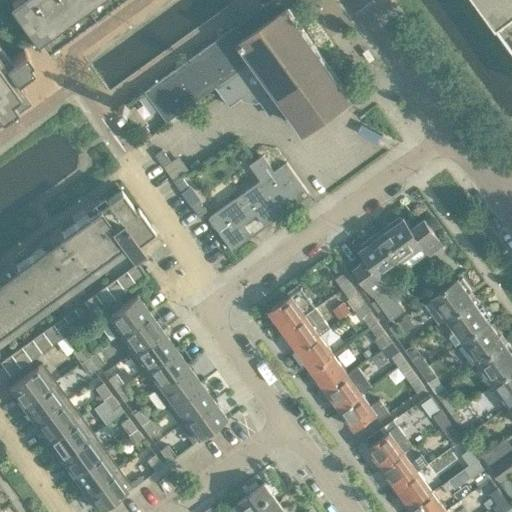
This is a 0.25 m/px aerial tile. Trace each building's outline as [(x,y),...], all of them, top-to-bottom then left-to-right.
[(11,0),(0,0),(0,54),(3,59),(23,45),(24,46),(28,53),(30,54),(35,51),(44,45),(40,39),(37,35),(11,0)] [(11,0),(37,35),(40,39),(44,45),(44,44),(45,46),(108,0),(11,0)] [(284,104),(302,130),(349,96),(287,8),(298,0),(271,0),(145,90),(166,121),(216,86),(230,105),(244,95),(256,98),(268,115),(284,104)] [(511,0),(483,0),(511,39),(511,0)] [(0,110),(1,110),(12,102),(12,101),(14,100),(14,99),(21,94),(16,87),(21,83),(22,82),(21,80),(20,81),(15,74),(29,64),(31,62),(27,57),(30,54),(28,53),(24,46),(23,45),(3,59),(0,54),(0,110)] [(123,113),(130,108),(125,102),(118,106),(123,113)] [(145,140),(146,140),(152,135),(144,123),(137,129),(145,140)] [(171,160),(162,149),(155,154),(163,166),(164,166),(171,160)] [(209,216),(209,217),(232,249),(309,193),(286,161),(274,169),(263,154),(250,163),(261,179),(209,216)] [(176,157),(171,160),(164,166),(173,179),(186,170),(176,157)] [(189,186),(181,174),(173,179),(182,191),(189,186)] [(154,229),(153,228),(137,206),(135,208),(120,188),(0,275),(0,328),(120,241),(132,257),(143,249),(137,241),(154,229)] [(207,211),(199,200),(192,205),(200,217),(207,211)] [(381,232),(402,260),(423,245),(430,254),(443,244),(424,218),(411,227),(403,216),(381,232)] [(402,260),(381,232),(359,248),(367,258),(354,267),(391,319),(405,309),(381,275),(402,260)] [(129,271),(137,282),(147,274),(139,264),(129,271)] [(137,282),(129,271),(118,279),(126,290),(137,282)] [(342,288),(350,282),(343,272),(335,278),(342,288)] [(446,319),(474,298),(459,276),(430,297),(446,319)] [(126,290),(118,279),(108,287),(115,297),(126,290)] [(350,282),(342,288),(349,298),(357,292),(350,282)] [(288,291),(290,294),(269,309),(284,329),(316,306),(299,283),(288,291)] [(115,297),(108,287),(97,295),(105,305),(115,297)] [(116,335),(149,311),(136,293),(102,317),(116,335)] [(105,305),(97,295),(86,302),(94,313),(105,305)] [(462,340),(490,320),(474,298),(446,319),(462,340)] [(94,313),(86,302),(76,310),(83,321),(94,313)] [(316,306),(284,329),(298,349),(320,333),(330,326),(316,306)] [(83,321),(76,310),(65,318),(72,328),(83,321)] [(128,353),(161,329),(149,311),(116,335),(128,353)] [(378,321),(371,312),(363,317),(370,327),(378,321)] [(72,328),(65,318),(54,326),(62,336),(72,328)] [(398,320),(389,326),(397,338),(405,332),(398,321),(398,320)] [(477,361),(505,341),(490,320),(462,340),(477,361)] [(385,331),(378,321),(370,327),(377,337),(385,331)] [(62,336),(54,326),(43,333),(51,344),(62,336)] [(141,370),(174,346),(161,329),(128,353),(141,370)] [(51,344),(43,333),(33,341),(40,352),(51,344)] [(312,368),(334,353),(320,333),(298,349),(312,368)] [(87,356),(95,350),(87,339),(79,345),(87,356)] [(40,352),(33,341),(22,349),(30,359),(40,352)] [(493,383),(511,368),(511,350),(505,341),(477,361),(493,383)] [(87,356),(79,345),(71,350),(79,361),(87,356)] [(154,388),(187,364),(174,346),(141,370),(154,388)] [(30,359),(22,349),(11,357),(19,367),(30,359)] [(87,356),(95,367),(103,361),(95,350),(87,356)] [(398,366),(406,360),(399,351),(391,356),(398,366)] [(334,353),(312,368),(326,388),(348,372),(334,353)] [(413,359),(421,370),(429,364),(421,353),(413,359)] [(87,356),(79,361),(88,373),(95,367),(87,356)] [(19,367),(11,357),(1,365),(8,375),(19,367)] [(425,386),(406,360),(398,366),(417,392),(425,386)] [(21,404),(54,380),(41,362),(8,386),(21,404)] [(187,364),(154,388),(166,405),(199,381),(187,364)] [(421,370),(429,381),(437,375),(429,364),(421,370)] [(0,380),(8,375),(1,365),(0,365),(0,380)] [(362,392),(372,385),(358,365),(348,372),(326,388),(340,408),(362,392)] [(508,404),(511,401),(511,368),(493,383),(508,404)] [(115,389),(123,383),(115,372),(107,378),(115,389)] [(34,421),(67,397),(54,380),(21,404),(34,421)] [(102,381),(94,387),(102,398),(110,393),(102,381)] [(166,405),(179,423),(212,399),(199,381),(166,405)] [(123,400),(131,394),(123,383),(115,389),(123,400)] [(362,392),(340,408),(355,428),(376,413),(380,419),(390,411),(380,397),(371,404),(362,392)] [(118,404),(110,393),(102,398),(110,410),(118,404)] [(441,399),(451,413),(460,407),(450,393),(441,399)] [(67,397),(34,421),(46,439),(80,415),(67,397)] [(212,399),(179,423),(192,441),(225,417),(212,399)] [(132,413),(140,424),(148,418),(140,407),(132,413)] [(451,413),(460,426),(469,420),(460,407),(451,413)] [(433,414),(440,424),(449,417),(442,408),(433,414)] [(46,439),(59,456),(92,432),(80,415),(46,439)] [(128,433),(135,428),(127,416),(119,422),(128,433)] [(448,434),(455,429),(456,427),(449,417),(440,424),(448,434)] [(148,418),(140,424),(149,435),(157,429),(148,418)] [(382,466),(404,450),(412,444),(393,418),(368,436),(372,443),(368,446),(382,466)] [(135,428),(128,433),(136,445),(144,439),(135,428)] [(92,432),(59,456),(72,474),(105,450),(92,432)] [(511,445),(505,436),(480,455),(488,465),(511,447),(511,445)] [(167,444),(159,449),(167,461),(175,455),(167,444)] [(462,453),(469,463),(477,457),(470,447),(462,453)] [(85,491),(118,467),(105,450),(72,474),(85,491)] [(404,450),(382,466),(396,485),(418,470),(404,450)] [(146,459),(155,470),(162,465),(154,453),(146,459)] [(511,454),(492,470),(499,479),(511,469),(511,454)] [(471,477),(483,468),(485,467),(477,457),(469,463),(469,464),(464,467),(471,477)] [(131,485),(118,467),(85,491),(98,509),(131,485)] [(418,470),(396,485),(410,505),(432,489),(418,470)] [(499,480),(511,497),(511,477),(509,473),(499,480)] [(263,511),(279,501),(265,481),(237,501),(244,511),(263,511)] [(490,493),(496,502),(505,496),(498,487),(490,493)] [(432,489),(410,505),(415,511),(442,511),(446,509),(432,489)] [(503,511),(505,511),(511,508),(511,507),(511,505),(505,496),(496,502),(503,511)] [(286,511),(279,501),(263,511),(286,511)]
